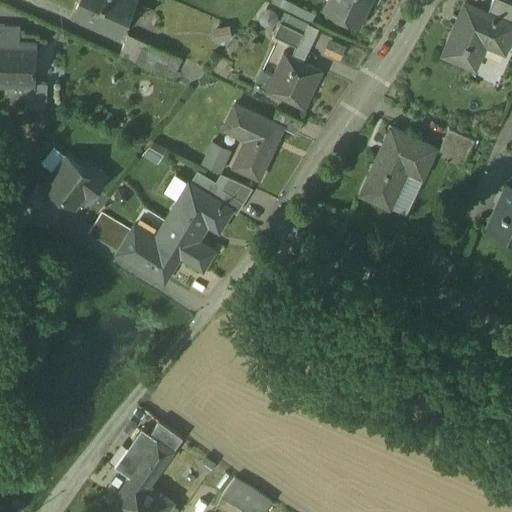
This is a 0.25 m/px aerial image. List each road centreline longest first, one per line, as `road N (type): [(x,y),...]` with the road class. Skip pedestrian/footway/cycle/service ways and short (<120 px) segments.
road 1 (residential): [(44,511),(279,217)]
road 2 (residential): [(279,217),(418,0)]
road 3 (residential): [(279,217),(350,261),(511,319)]
